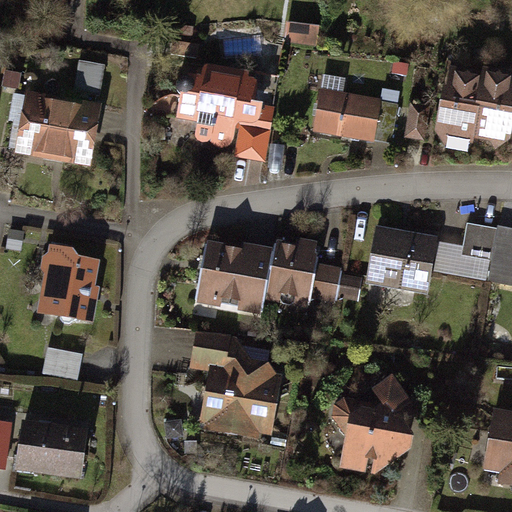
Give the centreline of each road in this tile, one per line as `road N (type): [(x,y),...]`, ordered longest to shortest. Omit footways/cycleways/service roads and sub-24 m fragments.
road 1 (residential): [(144,485),(129,418),(130,266),(151,218),(174,205),(511,186)]
road 2 (residential): [(291,511),(144,485)]
